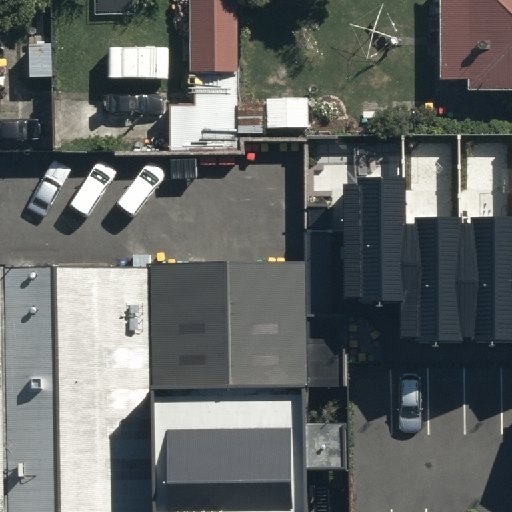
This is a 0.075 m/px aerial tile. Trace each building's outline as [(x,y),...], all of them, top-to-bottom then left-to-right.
[(238,0),(189,0),(190,71),(195,71),(195,106),(171,106),(172,148),(240,148),(238,0)] [(511,84),(511,0),(435,0),(434,67),(465,67),(465,84),(511,84)] [(267,115),(267,148),(311,147),(310,115),(267,115)] [(400,341),(511,339),(511,225),(407,226),(407,182),(344,183),(345,304),(400,303),(400,341)] [(296,250),(142,254),(145,377),(299,373),(296,250)] [(141,511),(142,254),(6,253),(5,511),(141,511)] [(302,381),(154,381),(153,511),(301,511),(302,463),(338,463),(338,412),(302,412),(302,381)]
